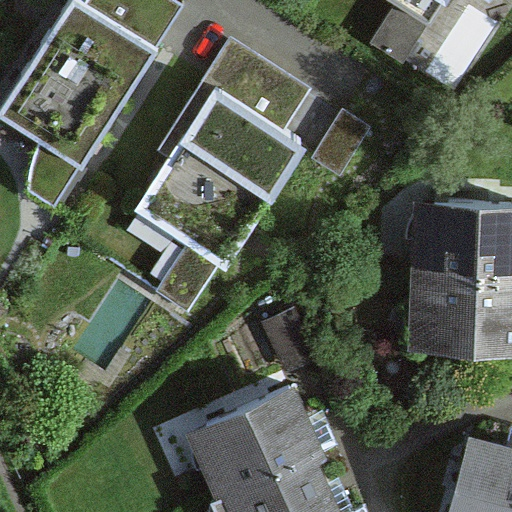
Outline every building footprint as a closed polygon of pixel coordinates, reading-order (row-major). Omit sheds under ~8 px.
[(151,21),(119,0),(53,0),(1,78),(78,129),(151,21)] [(396,0),(374,35),(432,73),(479,0),(396,0)] [(297,99),(201,42),(125,167),(221,224),(297,99)] [(511,268),(511,195),(422,194),(421,267),(511,268)] [(511,268),(421,267),(420,343),(511,343),(511,268)] [(223,489),(331,443),(304,380),(196,426),(223,489)] [(511,511),(511,432),(469,421),(443,511),(511,511)] [(351,511),(324,448),(217,494),(225,511),(351,511)]
